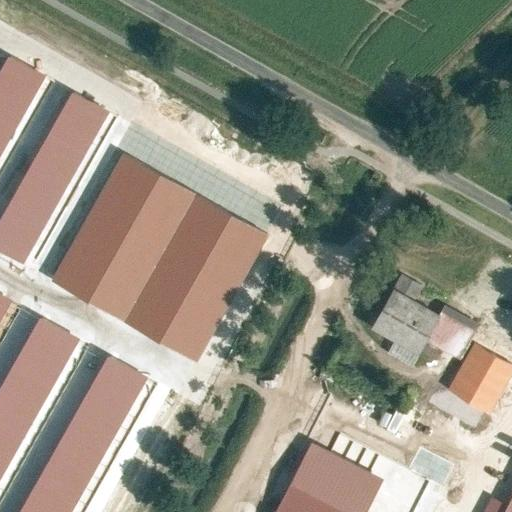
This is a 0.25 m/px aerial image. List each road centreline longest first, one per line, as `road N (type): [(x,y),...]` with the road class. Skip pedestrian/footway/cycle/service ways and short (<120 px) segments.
road 1 (tertiary): [(138,0),(511,212)]
road 2 (track): [(413,156),(220,511)]
